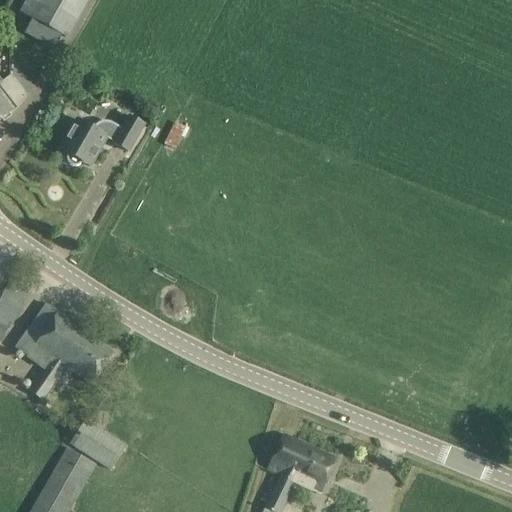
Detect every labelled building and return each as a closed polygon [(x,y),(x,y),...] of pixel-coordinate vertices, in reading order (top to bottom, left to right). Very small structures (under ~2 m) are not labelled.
[(66,41),(88,0),(27,0),(21,11),(31,17),(29,21),(66,41)] [(0,86),(0,120),(10,113),(8,110),(16,104),(2,85),(0,86)] [(127,153),(143,125),(129,117),(121,131),(110,124),(107,123),(104,123),(102,123),(100,123),(99,124),(97,125),(95,127),(94,128),(93,130),(77,121),(60,151),(67,155),(66,156),(66,158),(66,160),(66,161),(67,163),(67,164),(69,165),(70,166),(71,167),(73,167),(74,167),(76,167),(77,167),(79,166),(80,165),(81,163),(88,167),(105,138),(114,143),(113,145),(127,153)] [(0,344),(8,330),(9,331),(27,295),(8,285),(0,300),(0,344)] [(114,354),(46,306),(16,350),(44,369),(28,392),(41,401),(61,372),(69,378),(72,375),(90,388),(114,354)] [(84,423),(69,446),(109,472),(125,449),(84,423)] [(321,491),(335,461),(285,438),(268,474),(279,479),(263,511),(281,511),(294,486),(311,494),(314,488),(321,491)] [(30,511),(69,511),(96,466),(67,450),(30,511)]
